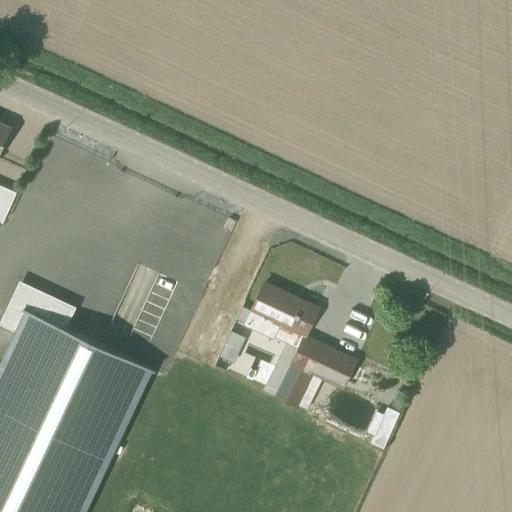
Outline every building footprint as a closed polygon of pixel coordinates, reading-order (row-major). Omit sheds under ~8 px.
[(0,149),(10,127),(0,122),(0,149)] [(0,221),(4,223),(16,192),(0,185),(0,221)] [(236,221),(229,217),(224,226),(231,230),(236,221)] [(317,308),(264,282),(244,325),(274,339),(275,337),(298,348),(305,335),(317,308)] [(0,361),(0,511),(84,511),(151,369),(63,327),(72,308),(20,284),(2,322),(16,328),(0,361)] [(293,404),(309,369),(291,361),(281,381),(270,376),(264,390),(293,404)] [(379,406),(365,437),(381,445),(395,413),(379,406)]
